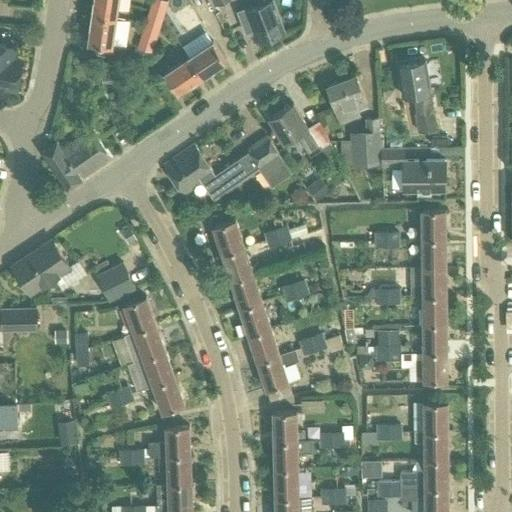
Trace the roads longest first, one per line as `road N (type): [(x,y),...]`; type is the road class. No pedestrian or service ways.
road 1 (residential): [(493,511),(502,478),(501,303),(486,246),(485,10)]
road 2 (residential): [(124,169),(189,288),(225,388),(235,511)]
road 3 (tertiary): [(124,169),(318,47)]
road 4 (tertiary): [(318,47),(393,23),(485,10)]
road 5 (residential): [(21,124),(44,93),(58,0)]
